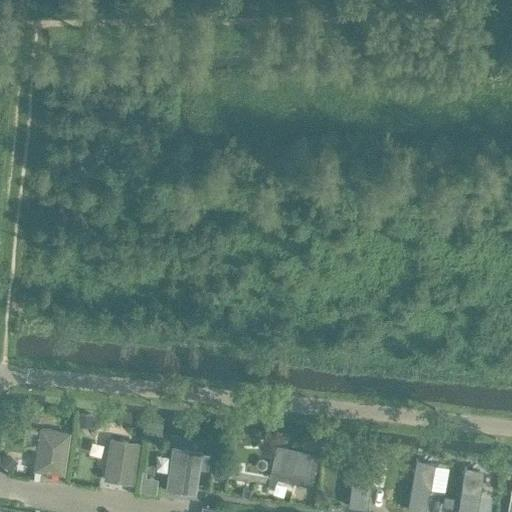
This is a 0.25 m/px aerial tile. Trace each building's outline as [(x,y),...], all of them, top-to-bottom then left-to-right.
[(91,422),(91,413),(80,413),(80,422),(91,422)] [(160,432),(161,423),(150,421),(149,430),(160,432)] [(35,468),(63,472),(69,432),(41,428),(35,468)] [(104,478),(132,482),(138,442),(111,438),(104,478)] [(293,481),(311,485),(318,454),(276,444),(271,466),(296,471),(293,481)] [(173,447),(167,486),(195,491),(201,451),(173,447)] [(355,454),(347,505),(366,508),(369,483),(367,483),(371,457),(355,454)] [(8,469),(15,462),(7,455),(0,461),(8,469)] [(415,456),(406,507),(425,510),(429,485),(427,485),(431,459),(415,456)] [(223,478),(224,467),(214,466),(212,477),(223,478)] [(465,467),(457,511),(476,511),(479,496),(477,496),(481,470),(465,467)]
